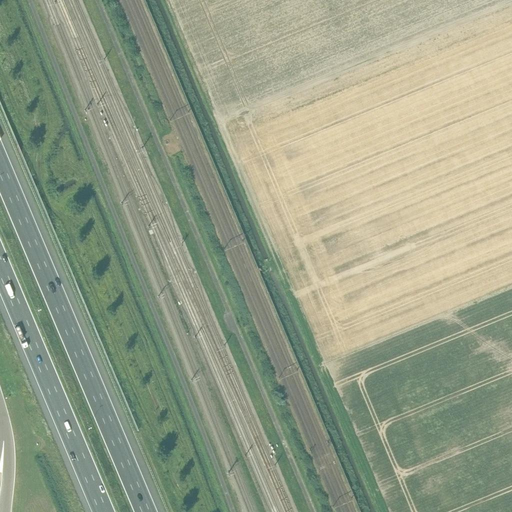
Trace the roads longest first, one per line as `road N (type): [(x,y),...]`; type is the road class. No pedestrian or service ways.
road 1 (track): [(209,511),(102,239),(89,224),(58,214),(44,196),(35,103),(0,13)]
road 2 (motorway): [(145,511),(0,167)]
road 3 (motorway): [(0,270),(101,511)]
